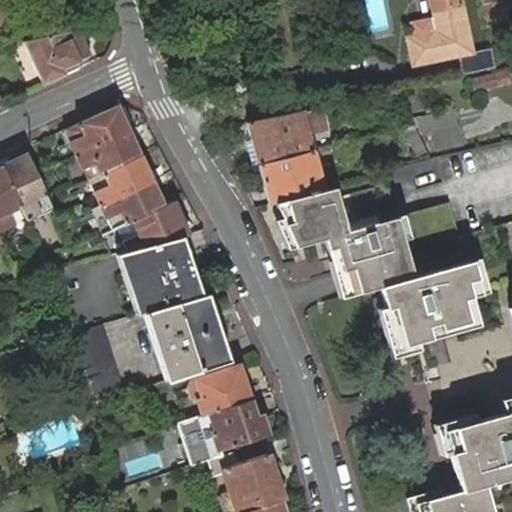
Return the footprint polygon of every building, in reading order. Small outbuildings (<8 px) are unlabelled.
[(7,0),(0,0),(0,25),(12,23),(9,9),(10,8),(7,0)] [(411,72),(469,60),(456,0),(428,0),(436,38),(405,44),(411,72)] [(500,0),(477,0),(479,11),(502,6),(500,0)] [(479,11),(483,28),(506,22),(502,6),(479,11)] [(93,60),(79,27),(20,41),(41,84),(93,60)] [(507,65),(478,73),(483,88),(511,80),(507,65)] [(62,128),(75,155),(128,131),(125,124),(127,123),(129,118),(121,105),(115,104),(62,128)] [(321,107),(279,117),(247,124),(259,166),(311,154),(306,134),(326,129),(321,107)] [(428,153),(465,147),(458,108),(421,114),(428,153)] [(403,131),(417,153),(428,146),(415,124),(403,131)] [(89,179),(101,173),(139,156),(128,131),(75,155),(86,181),(89,179)] [(0,165),(0,167),(23,218),(51,206),(47,198),(36,173),(27,153),(0,165)] [(259,166),(270,206),(289,200),(323,192),(312,154),(311,154),(259,166)] [(94,191),(100,204),(151,181),(139,156),(101,173),(106,185),(94,191)] [(400,187),(440,183),(437,160),(397,164),(400,187)] [(0,229),(23,218),(0,167),(0,229)] [(106,185),(101,173),(89,179),(94,191),(106,185)] [(120,213),(124,223),(130,220),(161,205),(151,181),(100,204),(107,218),(120,213)] [(323,192),(289,200),(300,246),(329,239),(331,249),(339,247),(349,278),(353,296),(383,287),(398,346),(445,334),(443,325),(477,317),(471,294),(482,292),(474,261),(415,277),(402,228),(399,217),(375,222),(373,215),(343,222),(333,189),(323,192)] [(135,247),(180,235),(191,232),(187,224),(179,221),(169,202),(161,205),(130,220),(136,233),(130,237),(135,247)] [(135,247),(115,253),(135,314),(142,312),(199,295),(180,235),(135,247)] [(142,312),(165,381),(221,363),(199,295),(142,312)] [(511,337),(511,303),(503,306),(511,337)] [(71,332),(79,358),(93,404),(120,396),(97,325),(71,332)] [(66,334),(61,336),(69,362),(79,358),(71,332),(66,334)] [(198,399),(203,414),(242,401),(239,392),(244,390),(236,366),(191,381),(188,388),(190,397),(198,399)] [(242,401),(247,400),(244,390),(239,392),(242,401)] [(203,414),(176,423),(191,466),(207,460),(224,455),(223,449),(265,434),(259,417),(253,419),(247,400),(242,401),(203,414)] [(491,511),(482,479),(511,471),(511,408),(436,430),(454,493),(412,505),(414,511),(491,511)] [(224,500),(227,511),(242,511),(280,500),(261,443),(224,455),(207,460),(212,475),(223,472),(231,493),(226,494),(224,500)] [(284,511),(280,500),(242,511),(284,511)]
